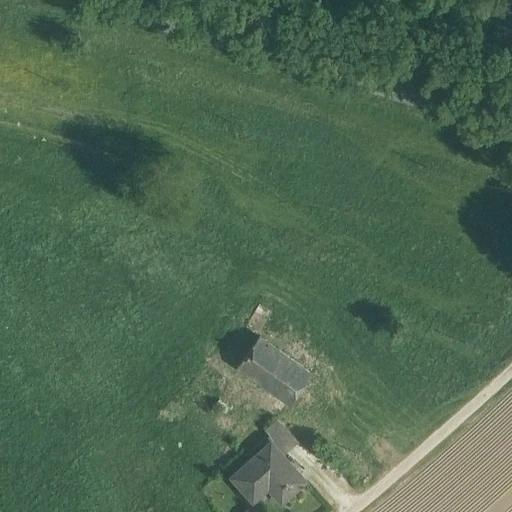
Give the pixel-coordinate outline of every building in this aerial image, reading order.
[(292,328),(274,314),(266,324),(267,325),(284,337),(285,338),(292,328)] [(284,337),(267,325),(260,335),(277,347),(284,337)] [(277,347),(260,335),(238,365),(289,402),(311,372),(277,347)] [(328,409),(309,396),(298,412),(317,424),(328,409)] [(298,442),(277,417),(262,430),(271,440),(284,455),(298,442)] [(271,440),(232,475),(250,495),(265,481),(282,500),(306,479),(284,455),(271,440)]
